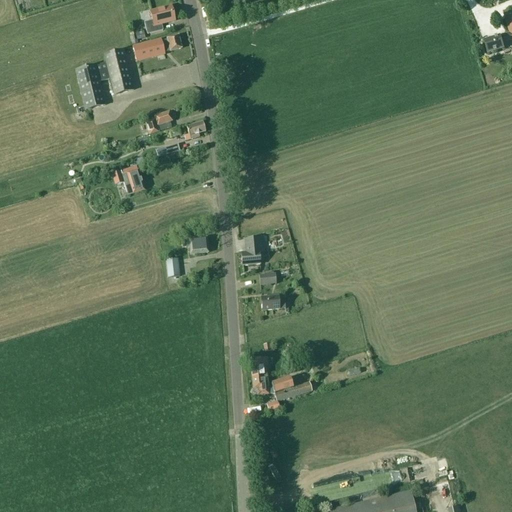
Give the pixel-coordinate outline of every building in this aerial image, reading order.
[(175,22),(171,7),(150,12),(152,21),(144,23),(147,35),(163,31),(162,25),(175,22)] [(490,20),(490,10),(481,9),(481,19),(490,20)] [(511,10),(503,13),(509,33),(500,36),(484,41),(488,54),(504,49),(502,44),(511,41),(511,42),(511,10)] [(134,41),(133,32),(128,33),(129,37),(130,37),(132,45),(138,44),(137,40),(136,40),(134,41)] [(135,34),(136,40),(137,40),(144,39),(143,32),(135,34)] [(133,48),(133,49),(137,63),(165,56),(164,54),(171,52),(171,53),(182,50),(178,36),(168,39),(168,41),(162,42),(162,40),(133,48)] [(104,56),(106,64),(76,72),(85,111),(105,106),(99,83),(110,80),(114,96),(134,91),(124,51),(104,56)] [(157,126),(172,122),(169,113),(155,117),(156,121),(146,124),(149,136),(159,133),(157,126)] [(199,135),(206,133),(203,123),(187,128),(191,140),(200,137),(199,135)] [(171,139),(181,136),(179,130),(169,133),(171,139)] [(163,149),(155,151),(157,159),(165,156),(163,149)] [(142,158),(131,161),(133,167),(143,164),(142,158)] [(144,191),(137,171),(136,167),(111,175),(115,187),(123,184),(127,197),(144,191)] [(190,255),(208,253),(206,238),(189,240),(182,241),(182,249),(189,248),(190,255)] [(245,240),(246,253),(241,254),(242,266),(260,265),(259,253),(264,252),(263,238),(245,240)] [(179,277),(177,259),(165,260),(167,278),(179,277)] [(259,285),(275,284),(275,274),(259,276),(259,285)] [(284,302),(278,302),(278,296),(260,298),(262,311),(285,309),(284,302)] [(250,359),(252,378),(267,377),(266,366),(268,366),(267,358),(250,359)] [(267,377),(252,378),(253,390),(257,390),(257,396),(269,395),(268,389),(267,377)] [(289,379),(272,385),(277,402),(311,392),(309,384),(292,388),(289,379)] [(277,402),(266,405),(269,414),(279,410),(277,402)] [(389,486),(432,481),(430,466),(414,468),(415,472),(387,475),(389,486)] [(446,489),(438,489),(437,502),(443,502),(443,496),(446,496),(446,489)] [(415,491),(417,511),(431,511),(429,490),(415,491)] [(415,511),(411,492),(321,511),(415,511)]
